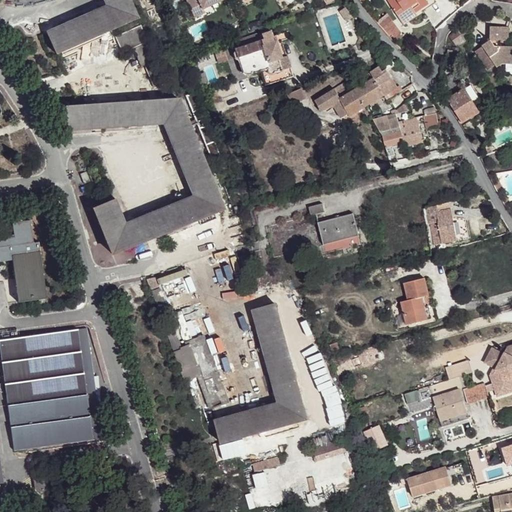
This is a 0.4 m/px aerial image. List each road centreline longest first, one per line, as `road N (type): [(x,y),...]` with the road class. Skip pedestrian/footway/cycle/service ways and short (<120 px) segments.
road 1 (unclassified): [(511,229),(460,130),(354,0)]
road 2 (unknown): [(259,215),(474,158)]
